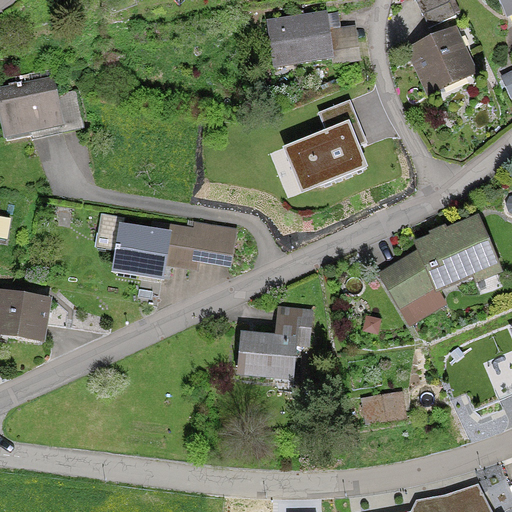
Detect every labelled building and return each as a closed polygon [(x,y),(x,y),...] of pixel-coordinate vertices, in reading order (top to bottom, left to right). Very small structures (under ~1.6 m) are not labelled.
[(420,0),(414,3),(427,30),(454,18),(453,16),(458,14),(451,0),(420,0)] [(511,0),(496,0),(504,17),(511,13),(511,0)] [(298,59),(299,65),(331,60),(327,32),(336,31),(334,15),(325,17),(325,15),(265,24),(270,63),(298,59)] [(430,97),(471,78),(449,31),(408,50),(430,97)] [(109,55),(107,71),(118,72),(120,57),(109,55)] [(496,79),(501,90),(511,85),(507,74),(496,79)] [(15,88),(0,91),(0,126),(3,140),(61,128),(61,132),(81,127),(74,92),(54,96),(51,81),(19,87),(18,86),(15,86),(15,88)] [(348,122),(284,147),(301,189),(365,164),(348,122)] [(228,261),(233,230),(194,224),(192,233),(159,228),(157,237),(119,231),(116,250),(114,250),(113,254),(115,254),(112,273),(160,280),(163,259),(189,263),(190,255),(228,261)] [(399,267),(381,277),(399,306),(400,306),(407,319),(436,302),(428,288),(433,285),(436,290),(491,266),(474,224),(445,236),(444,233),(430,239),(431,242),(418,248),(426,268),(406,280),(399,267)] [(45,304),(0,296),(0,336),(39,342),(45,304)] [(277,312),(274,342),(239,338),(236,375),(291,380),(296,330),(308,332),(309,315),(277,312)] [(363,404),(366,424),(401,418),(398,399),(363,404)] [(415,511),(489,511),(477,487),(446,497),(414,503),(415,511)]
